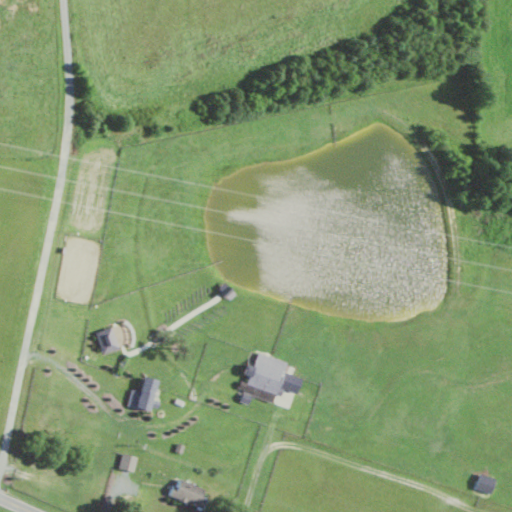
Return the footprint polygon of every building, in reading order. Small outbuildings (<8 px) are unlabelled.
[(114,327),(118,345),(129,343),(125,324),(114,327)] [(96,331),(100,351),(117,347),(113,328),(96,331)] [(287,362),(257,353),(254,366),(247,363),(244,374),(248,375),(243,391),(257,395),(259,389),(277,394),(279,387),(298,393),(303,377),(284,372),(287,362)] [(159,379),(145,375),(140,393),(131,391),(127,405),(151,411),(159,379)] [(134,471),(136,456),(121,454),(119,469),(134,471)] [(495,479),(480,474),(475,489),(491,494),(495,479)] [(208,489),(177,478),(170,497),(201,508),(208,489)]
